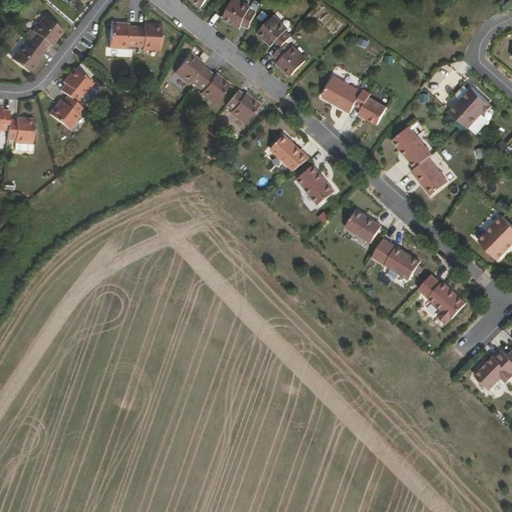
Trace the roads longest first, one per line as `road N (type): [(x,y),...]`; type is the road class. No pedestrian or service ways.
road 1 (residential): [(506,304),(281,95),(158,0)]
road 2 (residential): [(109,0),(37,85),(0,91)]
